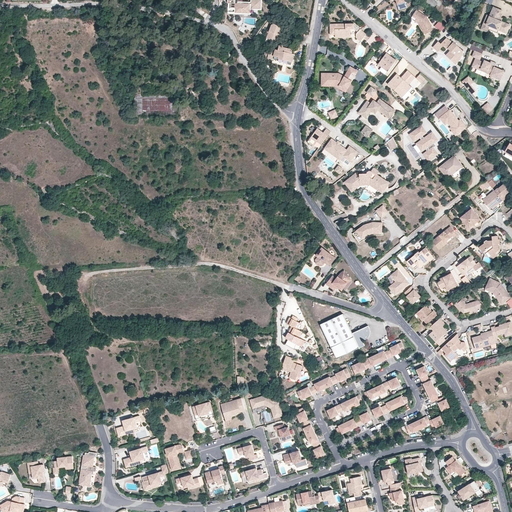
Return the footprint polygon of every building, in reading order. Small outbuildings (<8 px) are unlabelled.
[(226,0),(226,3),(228,3),(227,9),(234,9),(234,13),(243,13),(243,8),(249,8),(249,4),(250,4),(250,9),(260,9),(260,0),(259,0),(250,0),(250,2),(237,2),(237,0),(226,0)] [(437,4),(433,0),(424,0),(424,1),(432,9),(437,4)] [(488,18),(485,17),(481,28),(487,30),(488,27),(492,25),(499,28),(502,29),(502,28),(503,26),(508,28),(510,23),(502,20),(499,19),(500,16),(503,10),(493,6),(489,14),(488,18)] [(410,18),(415,22),(417,23),(417,27),(423,37),(430,34),(428,30),(430,29),(425,20),(414,12),(410,18)] [(438,21),(434,26),(441,32),(445,26),(438,21)] [(345,25),(345,23),(331,24),(331,35),(336,35),(336,36),(352,35),(352,29),(355,29),(358,32),(357,34),(357,38),(361,41),(367,34),(355,23),(347,24),(347,25),(345,25)] [(276,42),(283,28),(275,24),(272,25),(269,32),(268,33),(266,37),(276,42)] [(367,40),(370,44),(378,36),(374,33),(367,40)] [(463,51),(451,40),(450,41),(446,38),(441,44),(438,41),(433,47),(438,52),(443,46),(447,49),(448,48),(450,51),(452,51),(456,54),(451,60),(455,64),(460,59),(463,51)] [(290,59),(291,53),(292,49),(283,47),(283,45),(279,44),(278,50),(275,49),(273,57),(279,58),(278,59),(282,60),(281,65),(293,68),(294,62),(292,62),(288,61),(290,59)] [(451,60),(456,54),(452,51),(450,51),(446,55),(451,60)] [(481,54),(474,51),(472,55),(476,57),(472,66),(491,74),(489,79),(491,80),(489,85),(495,88),(503,71),(493,67),(496,63),(490,60),(489,63),(484,61),(483,63),(478,60),(481,54)] [(396,61),(386,53),(378,64),(388,71),(396,61)] [(351,67),(347,73),(354,77),(358,71),(351,67)] [(398,74),(389,85),(401,95),(406,89),(408,91),(412,87),(409,85),(416,77),(408,71),(403,77),(404,78),(403,79),(402,78),(398,74)] [(334,75),(334,74),(322,73),(322,83),(334,84),(334,82),(340,86),(340,88),(346,91),(354,77),(347,73),(345,76),(344,79),(340,77),(339,75),(334,75)] [(425,79),(420,74),(416,79),(421,83),(425,79)] [(470,84),(473,82),(468,75),(461,81),(466,87),(467,86),(470,84)] [(378,91),(372,87),(368,93),(374,97),(378,91)] [(367,101),(359,113),(363,116),(368,108),(376,114),(378,110),(389,119),(395,111),(380,99),(377,103),(376,102),(372,103),(371,104),(367,101)] [(487,103),(481,107),(486,112),(491,108),(487,103)] [(464,127),(460,121),(458,122),(449,111),(445,105),(434,113),(439,119),(440,118),(441,117),(445,123),(448,121),(452,127),(450,128),(455,134),(464,127)] [(449,111),(458,122),(458,120),(450,110),(449,111)] [(367,137),(372,130),(366,124),(360,131),(367,137)] [(422,125),(409,134),(415,142),(420,139),(421,140),(416,143),(422,153),(426,150),(427,151),(423,154),(428,162),(439,155),(433,147),(429,149),(429,148),(439,141),(433,132),(424,138),(423,136),(427,133),(422,125)] [(464,127),(455,134),(455,136),(466,127),(464,127)] [(316,128),(310,136),(320,144),(325,137),(321,134),(322,132),(316,128)] [(331,138),(324,148),(339,159),(341,155),(349,161),(356,151),(349,146),(346,149),(331,138)] [(385,142),(390,150),(397,146),(393,138),(385,142)] [(454,155),(438,167),(446,178),(463,166),(454,155)] [(340,174),(343,168),(337,165),(334,171),(340,174)] [(356,174),(344,183),(350,190),(354,187),(355,188),(359,185),(369,184),(372,187),(378,178),(372,174),(371,173),(371,172),(370,172),(370,171),(368,171),(367,172),(366,174),(367,174),(366,175),(364,176),(363,175),(357,178),(356,174)] [(382,181),(376,189),(381,192),(386,190),(386,185),(387,184),(382,181)] [(498,187),(495,190),(503,200),(504,202),(508,198),(507,197),(509,195),(507,192),(510,190),(504,183),(499,188),(498,187)] [(495,190),(483,200),(490,209),(499,202),(499,203),(503,200),(495,190)] [(383,205),(376,211),(381,217),(388,212),(383,205)] [(472,209),(461,217),(470,228),(481,219),(472,209)] [(364,225),(352,233),(360,243),(364,240),(362,238),(368,234),(375,231),(381,232),(382,223),(372,222),(364,225)] [(451,226),(433,240),(440,249),(446,243),(445,242),(453,235),(454,237),(457,234),(451,226)] [(484,244),(479,249),(484,256),(487,253),(490,257),(495,254),(497,256),(502,252),(502,246),(502,241),(501,241),(501,238),(491,237),(491,242),(491,244),(487,243),(487,242),(485,241),(484,243),(484,244)] [(318,256),(315,260),(316,262),(320,265),(323,264),(325,262),(327,261),(328,262),(327,263),(330,265),(336,258),(332,255),(332,256),(329,254),(330,253),(322,247),(316,255),(318,256)] [(419,250),(407,260),(412,265),(415,262),(419,267),(423,264),(424,265),(434,257),(432,254),(426,247),(421,250),(423,251),(421,253),(419,250)] [(468,253),(455,263),(462,273),(466,270),(464,268),(474,260),(468,253)] [(409,281),(397,268),(390,274),(396,281),(389,287),(395,293),(409,281)] [(440,279),(437,281),(439,286),(446,283),(449,289),(458,285),(450,270),(446,272),(447,274),(440,278),(440,279)] [(333,275),(326,283),(332,288),(335,285),(341,289),(346,283),(351,280),(345,271),(340,273),(336,278),(333,275)] [(465,276),(461,278),(465,285),(470,282),(465,276)] [(490,278),(486,287),(490,290),(492,289),(494,290),(494,293),(502,303),(511,297),(505,289),(504,290),(500,285),(502,284),(501,283),(490,278)] [(411,286),(404,292),(407,295),(406,296),(413,303),(421,296),(411,286)] [(458,301),(454,304),(460,311),(461,310),(464,313),(468,312),(468,311),(469,310),(470,311),(470,314),(478,312),(478,309),(484,307),(479,301),(476,302),(477,303),(475,303),(474,302),(470,303),(470,305),(467,306),(466,305),(464,303),(464,302),(462,299),(458,302),(458,301)] [(425,303),(415,312),(422,319),(423,318),(427,322),(437,313),(433,308),(430,311),(427,307),(425,303)] [(343,313),(320,324),(336,359),(365,345),(363,341),(366,339),(367,338),(368,337),(368,336),(369,335),(370,334),(370,332),(370,331),(370,330),(370,329),(370,327),(369,325),(353,333),(343,313)] [(440,316),(430,326),(434,330),(430,333),(440,344),(446,338),(442,334),(448,329),(443,324),(445,322),(440,316)] [(297,321),(292,318),(290,317),(287,323),(292,326),(285,338),(300,346),(304,340),(300,338),(303,332),(298,329),(301,323),(297,321)] [(491,327),(492,331),(494,336),(498,335),(497,332),(501,331),(501,334),(504,333),(505,336),(511,334),(511,325),(511,321),(502,324),(502,325),(495,327),(495,326),(491,327)] [(487,333),(472,338),(475,349),(490,345),(490,342),(495,340),(494,336),(492,331),(487,332),(487,333)] [(456,335),(447,342),(449,345),(448,346),(447,345),(443,348),(446,352),(445,353),(451,360),(454,357),(455,358),(458,355),(454,350),(454,349),(455,349),(458,347),(459,348),(461,348),(466,344),(465,340),(461,341),(461,342),(460,342),(458,340),(459,338),(456,335)] [(389,350),(392,356),(406,350),(403,342),(392,347),(392,349),(389,350)] [(378,353),(382,362),(392,356),(389,350),(386,351),(386,350),(378,353)] [(371,359),(368,360),(371,367),(382,362),(378,353),(370,357),(371,359)] [(286,356),(281,368),(290,371),(290,372),(288,378),(295,380),(298,371),(301,372),(303,366),(297,364),(296,367),(292,366),(293,363),(294,359),(286,356)] [(353,365),(357,373),(371,367),(368,360),(365,361),(364,360),(353,365)] [(426,366),(418,370),(423,380),(429,378),(428,375),(429,374),(426,366)] [(335,376),(338,382),(352,375),(348,367),(337,373),(338,374),(335,376)] [(323,379),(327,387),(338,382),(335,376),(332,377),(331,375),(323,379)] [(387,382),(390,388),(393,387),(393,389),(401,385),(397,377),(387,382)] [(429,378),(423,380),(428,391),(435,387),(432,380),(430,380),(429,378)] [(313,386),(316,392),(327,387),(323,379),(316,383),(316,384),(313,386)] [(376,387),(380,395),(388,391),(387,390),(390,388),(387,382),(376,387)] [(310,386),(299,391),(302,399),(316,392),(313,386),(310,387),(310,386)] [(376,387),(365,392),(368,399),(371,397),(372,399),(380,395),(376,387)] [(435,387),(428,391),(433,402),(439,399),(438,396),(439,395),(435,387)] [(350,400),(353,407),(362,404),(361,402),(364,401),(361,394),(350,400)] [(264,395),(249,400),(252,410),(264,405),(270,408),(274,418),(283,414),(278,401),(264,395)] [(395,399),(399,407),(409,402),(406,396),(403,397),(403,395),(395,399)] [(444,397),(437,400),(442,411),(450,407),(447,399),(445,400),(444,397)] [(220,405),(224,419),(230,417),(229,416),(235,414),(244,411),(240,399),(220,405)] [(385,405),(388,412),(399,407),(395,399),(387,403),(387,404),(385,405)] [(350,400),(339,405),(342,411),(345,410),(345,411),(353,407),(350,400)] [(201,416),(201,417),(208,415),(207,414),(209,411),(212,410),(209,401),(192,407),(195,415),(198,414),(201,416)] [(339,405),(328,410),(331,418),(339,414),(338,413),(342,411),(339,405)] [(381,405),(373,409),(377,417),(388,412),(385,405),(382,407),(381,405)] [(304,406),(296,410),(301,421),(303,421),(304,424),(311,421),(304,406)] [(358,418),(361,424),(372,419),(369,411),(361,415),(361,416),(358,418)] [(131,419),(129,419),(124,421),(125,426),(121,427),(123,436),(132,433),(131,430),(134,429),(139,428),(137,423),(142,421),(141,416),(131,419)] [(417,421),(421,429),(429,425),(428,424),(431,423),(433,427),(436,426),(437,427),(445,423),(441,416),(430,421),(428,416),(417,421)] [(347,421),(350,430),(361,424),(358,418),(355,419),(355,418),(347,421)] [(283,421),(275,424),(276,428),(278,427),(280,432),(281,431),(284,438),(293,435),(288,424),(284,425),(283,421)] [(311,421),(304,424),(305,426),(304,427),(308,435),(316,431),(311,421)] [(339,426),(336,428),(339,435),(350,430),(347,421),(339,425),(339,426)] [(406,426),(410,432),(412,431),(413,433),(421,429),(417,421),(406,426)] [(215,424),(208,426),(211,434),(217,432),(215,424)] [(316,431),(308,435),(311,443),(313,442),(314,445),(321,442),(316,431)] [(321,442),(314,445),(316,448),(314,449),(318,457),(326,453),(321,442)] [(252,444),(238,449),(240,454),(245,453),(247,457),(249,456),(250,461),(259,458),(258,454),(254,456),(253,453),(255,452),(252,444)] [(172,470),(178,468),(177,464),(178,464),(175,454),(176,453),(176,452),(184,450),(183,446),(182,445),(181,445),(180,445),(166,449),(172,470)] [(148,447),(138,450),(135,450),(133,451),(130,452),(132,457),(128,459),(130,467),(139,464),(138,461),(142,460),(146,459),(144,454),(149,452),(148,447)] [(192,449),(185,452),(187,459),(194,457),(192,449)] [(178,454),(185,452),(184,450),(176,452),(176,453),(175,454),(178,464),(177,464),(178,468),(182,467),(178,454)] [(302,450),(284,455),(287,463),(295,461),(295,462),(297,461),(299,466),(309,463),(308,457),(304,458),(302,450)] [(93,471),(94,472),(96,472),(97,467),(94,467),(95,457),(89,456),(90,453),(86,453),(86,455),(84,455),(79,483),(85,483),(85,480),(91,481),(92,474),(93,471)] [(59,467),(65,466),(68,466),(68,465),(73,465),(72,456),(58,458),(58,460),(54,461),(55,467),(53,467),(54,473),(60,473),(59,467)] [(452,456),(445,462),(448,466),(446,467),(450,472),(452,471),(454,471),(455,472),(456,471),(459,476),(465,472),(456,460),(455,461),(452,456)] [(411,459),(405,460),(408,475),(422,472),(421,467),(420,467),(419,465),(421,464),(419,458),(412,460),(411,459)] [(43,469),(45,469),(44,464),(39,465),(38,461),(28,462),(30,471),(33,471),(34,478),(39,477),(40,482),(45,481),(44,472),(43,469)] [(217,472),(216,470),(205,474),(209,484),(217,481),(218,485),(224,483),(222,474),(226,473),(223,465),(219,467),(220,469),(218,469),(219,471),(217,472)] [(256,466),(252,467),(252,468),(250,469),(241,472),(243,477),(248,476),(249,480),(254,479),(256,482),(261,480),(261,479),(265,478),(262,468),(258,470),(256,466)] [(392,467),(382,469),(383,473),(385,474),(385,475),(384,476),(385,481),(388,481),(389,485),(391,484),(392,488),(400,486),(401,486),(400,482),(393,484),(392,480),(395,479),(392,467)] [(0,481),(4,481),(8,483),(11,474),(3,471),(0,471),(0,481)] [(163,483),(161,478),(166,477),(165,474),(164,471),(163,471),(156,474),(153,474),(143,478),(144,482),(146,482),(149,490),(158,488),(157,485),(163,483)] [(188,476),(185,477),(176,479),(178,484),(182,483),(184,488),(187,487),(190,486),(191,489),(201,486),(198,478),(194,479),(192,474),(188,476)] [(356,496),(363,494),(362,487),(361,485),(362,484),(364,484),(362,475),(352,478),(353,482),(349,483),(351,493),(355,492),(356,496)] [(474,480),(458,491),(464,499),(480,489),(474,480)] [(402,490),(400,486),(392,488),(391,488),(392,492),(390,492),(391,497),(392,497),(393,501),(396,500),(399,502),(405,500),(403,490),(402,490)] [(333,489),(319,492),(320,495),(321,501),(329,499),(330,504),(337,502),(333,489)] [(321,501),(320,495),(316,496),(314,496),(314,494),(313,492),(312,493),(311,491),(298,494),(300,505),(312,502),(317,500),(318,503),(321,502),(321,501)] [(416,496),(411,497),(414,511),(419,511),(418,508),(427,506),(427,504),(433,502),(431,495),(416,498),(416,496)] [(24,503),(25,497),(17,496),(13,498),(12,502),(7,501),(0,504),(0,506),(2,511),(8,511),(10,511),(16,511),(24,511),(25,504),(24,503)] [(352,511),(367,511),(370,511),(367,499),(350,503),(352,511)] [(270,503),(267,505),(268,511),(281,511),(287,511),(284,501),(276,503),(276,504),(274,504),(273,504),(270,504),(270,503)] [(492,511),(489,501),(472,506),(474,511),(492,511)]
